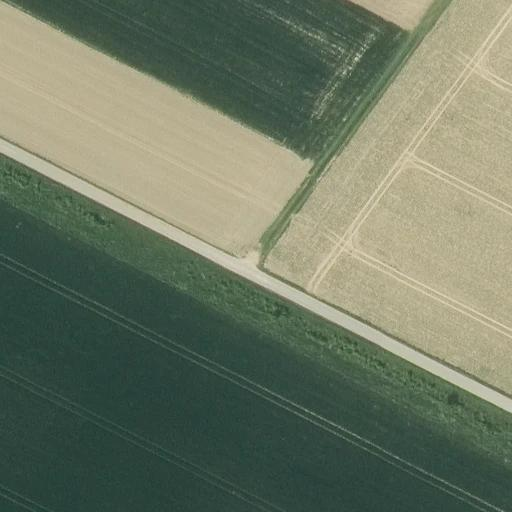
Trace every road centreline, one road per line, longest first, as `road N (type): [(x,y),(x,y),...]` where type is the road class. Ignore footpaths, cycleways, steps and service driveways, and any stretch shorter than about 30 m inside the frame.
road 1 (track): [(0,154),(511,415)]
road 2 (track): [(462,0),(339,158),(257,284)]
